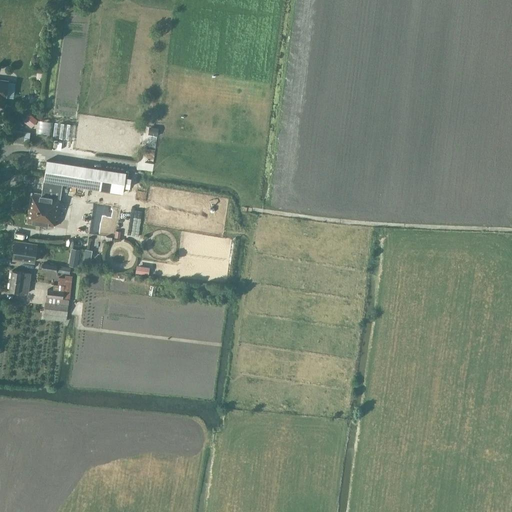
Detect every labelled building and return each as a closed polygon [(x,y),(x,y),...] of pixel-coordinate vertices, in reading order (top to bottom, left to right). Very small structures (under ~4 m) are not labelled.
[(0,105),(5,107),(9,82),(0,80),(0,105)] [(32,116),(25,124),(31,129),(38,121),(32,116)] [(51,135),(52,123),(39,121),(37,133),(51,135)] [(74,125),(54,123),(53,138),(72,140),(74,125)] [(76,126),(75,134),(84,135),(85,127),(76,126)] [(48,161),(44,181),(63,184),(75,186),(83,188),(87,167),(48,161)] [(123,194),(126,173),(87,167),(83,188),(123,194)] [(32,193),(27,223),(55,227),(56,220),(58,221),(61,200),(60,200),(63,184),(44,181),(42,194),(32,193)] [(37,246),(17,243),(14,261),(34,264),(37,246)] [(86,243),(86,258),(93,259),(94,244),(86,243)] [(70,258),(78,260),(80,250),(72,249),(70,258)] [(139,259),(137,266),(151,269),(152,262),(139,259)] [(56,264),(43,263),(42,269),(55,271),(56,264)] [(71,267),(58,265),(57,272),(70,274),(71,267)] [(13,271),(10,291),(28,294),(31,273),(13,271)] [(48,289),(44,319),(66,322),(68,306),(69,306),(73,277),(65,276),(65,278),(59,277),(58,284),(53,284),(53,290),(48,289)]
